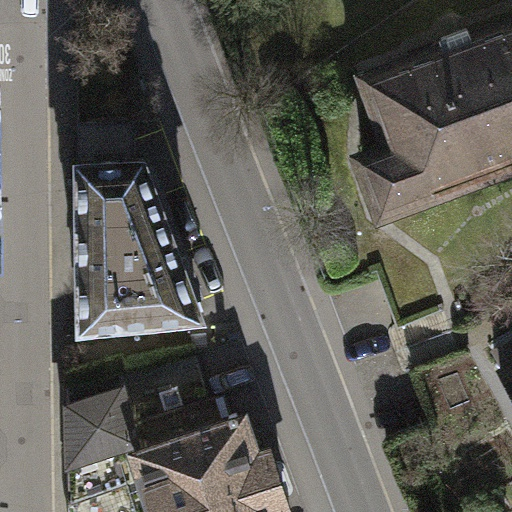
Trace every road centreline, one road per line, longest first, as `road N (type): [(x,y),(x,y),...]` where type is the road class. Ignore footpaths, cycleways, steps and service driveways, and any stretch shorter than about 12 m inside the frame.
road 1 (tertiary): [(164,0),(357,511)]
road 2 (residential): [(16,45),(19,511)]
